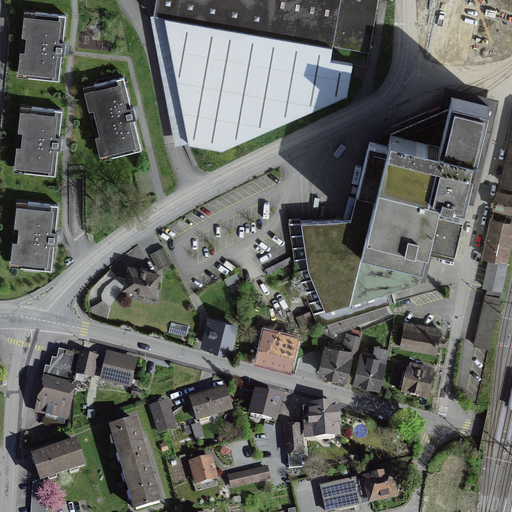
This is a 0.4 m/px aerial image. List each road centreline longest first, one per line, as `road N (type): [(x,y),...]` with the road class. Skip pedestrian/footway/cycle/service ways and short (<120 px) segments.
road 1 (residential): [(406,0),(408,71),(385,101),(164,211),(94,262),(38,319)]
road 2 (residential): [(440,423),(38,319)]
road 3 (residential): [(5,511),(20,383),(38,319)]
